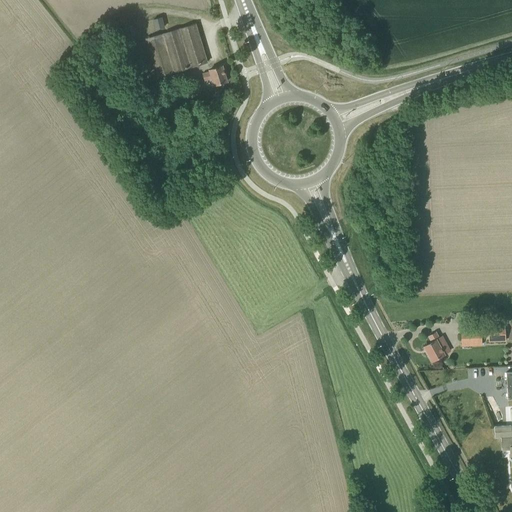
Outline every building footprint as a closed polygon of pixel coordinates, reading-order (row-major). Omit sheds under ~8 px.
[(156,29),(164,27),(161,17),(153,19),(156,29)] [(157,77),(207,62),(195,24),(146,39),(157,77)] [(126,36),(134,34),(132,25),(124,27),(126,36)] [(227,81),(223,66),(210,70),(210,72),(202,74),(204,81),(212,78),(214,85),(227,81)] [(489,342),(506,341),(505,325),(488,326),(489,342)] [(481,328),(462,329),(462,337),(471,337),(471,344),(481,344),(481,328)] [(439,338),(436,332),(429,336),(432,342),(424,346),(432,361),(444,354),(451,351),(443,336),(439,338)] [(511,436),(511,425),(494,426),(495,438),(501,437),(502,450),(510,450),(511,458),(510,458),(510,460),(511,460),(511,467),(511,466),(511,436)]
